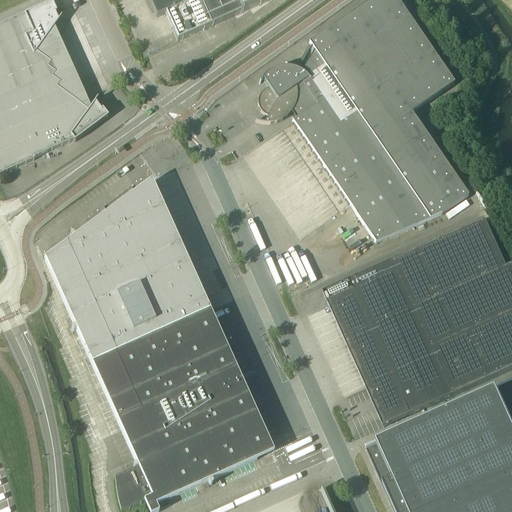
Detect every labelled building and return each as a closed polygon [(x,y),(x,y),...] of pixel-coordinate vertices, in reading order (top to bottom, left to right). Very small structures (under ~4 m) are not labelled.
[(269,1),(270,0),(147,0),(153,13),(162,16),(165,15),(177,42),(269,1)] [(467,198),(410,115),(453,85),(394,0),(373,0),(308,45),(313,52),(301,73),(299,72),(297,71),(295,70),(292,70),(290,69),(287,69),(285,69),(282,69),(280,69),(278,70),(275,71),(273,71),(271,73),(269,74),(267,75),(265,77),(263,79),(261,80),(260,82),(259,85),(260,83),(261,82),(262,81),(268,89),(266,90),(265,91),(263,92),(262,93),(260,94),(259,96),(258,98),(258,99),(257,101),(257,103),(257,105),(257,107),(258,108),(259,110),(259,112),(260,113),(262,114),(263,116),(265,116),(266,117),(267,118),(264,124),(261,124),(257,123),(255,122),(255,123),(257,124),(259,124),(262,125),(264,125),(267,125),(269,125),(272,125),(274,125),(276,124),(279,123),(281,122),(283,121),(285,119),(287,118),(289,116),(290,114),(294,120),(291,122),(375,244),(441,216),(467,198)] [(87,112),(56,89),(60,85),(52,79),(55,75),(47,69),(51,65),(35,54),(61,18),(61,17),(57,22),(54,15),(56,14),(51,3),(0,26),(0,176),(34,161),(33,160),(73,142),(74,143),(107,118),(102,110),(100,112),(94,103),(97,100),(97,99),(87,112)] [(136,193),(44,260),(91,365),(138,468),(137,469),(136,467),(136,466),(135,466),(135,465),(134,465),(134,466),(133,466),(132,467),(132,468),(133,468),(134,470),(114,479),(115,485),(116,491),(116,496),(118,502),(119,508),(120,511),(123,511),(143,503),(147,511),(157,511),(155,506),(207,483),(208,485),(209,486),(210,486),(211,486),(212,486),(212,485),(212,484),(212,483),(211,481),(256,461),(184,301),(136,193)] [(511,371),(511,266),(507,269),(485,221),(323,294),(383,429),(511,371)] [(511,511),(511,383),(366,449),(366,451),(393,511),(511,511)]
